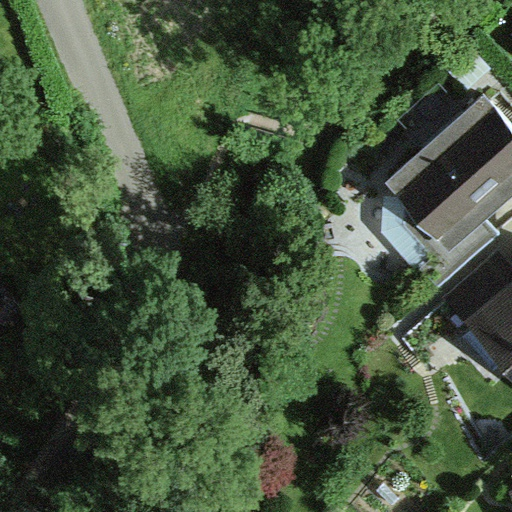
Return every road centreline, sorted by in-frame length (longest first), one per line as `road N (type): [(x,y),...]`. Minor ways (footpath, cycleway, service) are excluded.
road 1 (track): [(26,511),(173,239),(67,0)]
road 2 (track): [(455,0),(402,44),(324,130),(273,114),(249,118),(173,239)]
